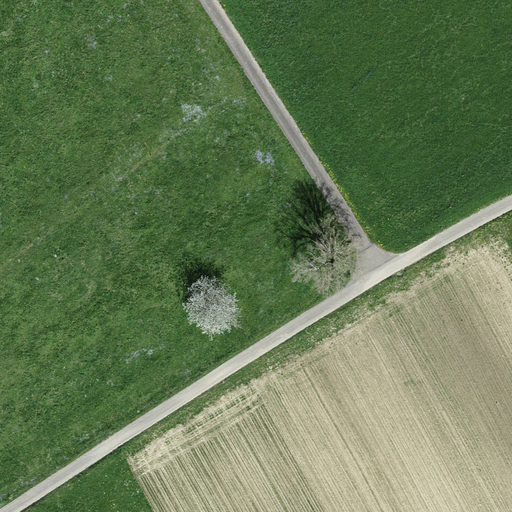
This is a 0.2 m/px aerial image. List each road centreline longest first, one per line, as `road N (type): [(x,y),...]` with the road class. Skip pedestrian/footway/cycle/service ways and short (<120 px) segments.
road 1 (track): [(6,511),(378,273),(511,202)]
road 2 (track): [(208,0),(378,273)]
